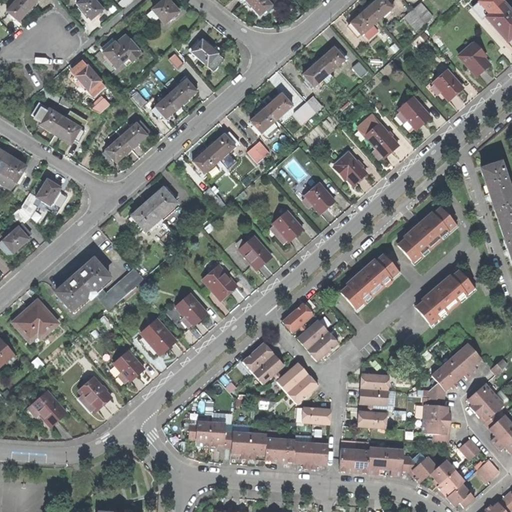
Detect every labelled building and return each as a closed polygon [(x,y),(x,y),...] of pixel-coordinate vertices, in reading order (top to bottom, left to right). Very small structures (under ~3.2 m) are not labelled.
[(9,0),(6,4),(11,8),(7,12),(19,22),(25,16),(33,6),(25,0),(9,0)] [(83,12),(90,21),(103,10),(94,0),(82,0),(77,5),(83,12)] [(164,25),(178,12),(171,4),(167,0),(164,0),(146,15),(153,23),(159,18),(164,25)] [(273,8),(266,0),(246,0),(245,1),(253,10),(259,17),(266,11),(267,13),(273,8)] [(376,22),(394,7),(388,1),(386,2),(384,0),(376,0),(372,3),(370,1),(364,7),(366,9),(376,22)] [(486,17),(507,42),(511,37),(511,12),(503,2),(486,17)] [(420,3),(413,10),(425,24),(433,17),(420,3)] [(372,25),(376,22),(366,9),(355,19),(350,23),(351,24),(347,28),(357,39),(362,34),(368,40),(378,32),(372,25)] [(413,10),(404,17),(417,32),(425,24),(413,10)] [(141,54),(126,36),(116,44),(113,40),(105,47),(107,50),(105,51),(102,54),(107,59),(101,63),(110,74),(128,58),(132,62),(141,54)] [(189,50),(214,72),(225,60),(218,54),(222,49),(216,44),(211,48),(206,44),(202,40),(198,45),(195,43),(189,50)] [(458,56),(476,76),(482,71),(486,67),(480,60),(483,58),(471,45),(458,56)] [(347,58),(339,50),(337,53),(334,49),(328,54),(319,62),(329,74),(347,58)] [(177,70),(183,65),(174,54),(168,60),(177,70)] [(368,72),(359,61),(352,66),(362,77),(368,72)] [(333,79),(329,74),(319,62),(308,71),(302,76),(308,82),(306,84),(311,90),(321,82),(325,87),(333,79)] [(88,93),(101,82),(87,67),(87,68),(84,65),(80,69),(82,71),(78,75),(75,77),(88,93)] [(433,83),(449,101),(457,94),(463,88),(448,71),(433,83)] [(187,80),(171,94),(181,105),(190,98),(197,92),(193,87),(196,85),(191,80),(189,82),(187,80)] [(141,110),(148,104),(138,93),(131,98),(141,110)] [(156,108),(153,109),(158,115),(160,113),(166,119),(170,115),(175,111),(178,115),(184,110),(180,106),(181,105),(171,94),(156,107),(156,108)] [(275,100),(266,108),(277,120),(293,107),(282,95),(275,100)] [(75,102),(63,97),(60,105),(70,110),(75,102)] [(314,97),(308,102),(317,113),(323,107),(314,97)] [(399,110),(415,130),(424,122),(430,117),(414,97),(399,110)] [(110,104),(105,98),(91,110),(99,114),(110,104)] [(304,125),(317,113),(308,102),(295,114),(304,125)] [(256,129),(253,131),(258,136),(277,120),(266,108),(265,109),(262,106),(257,111),(259,114),(255,118),(250,122),(256,129)] [(46,130),(54,135),(65,119),(49,110),(39,126),(46,130)] [(75,119),(68,116),(66,120),(65,119),(54,135),(65,142),(70,145),(73,140),(77,142),(83,132),(79,130),(80,128),(72,124),(75,119)] [(361,133),(366,139),(381,126),(376,121),(361,133)] [(146,135),(149,133),(140,122),(137,124),(136,124),(132,128),(126,122),(115,131),(116,132),(132,149),(142,140),(147,136),(146,135)] [(366,139),(383,158),(391,151),(398,145),(381,126),(366,139)] [(122,158),(132,149),(116,132),(110,138),(114,143),(103,153),(107,159),(110,156),(116,163),(122,158)] [(233,150),(239,144),(233,138),(229,141),(224,136),(219,140),(208,149),(225,167),(227,170),(236,162),(231,156),(235,152),(233,150)] [(270,153),(260,142),(254,147),(264,159),(270,153)] [(258,164),(264,159),(254,147),(253,147),(248,153),(258,164)] [(212,178),(225,167),(208,149),(198,158),(193,162),(204,175),(207,172),(212,178)] [(1,152),(0,151),(0,173),(10,157),(1,152)] [(349,176),(355,183),(361,178),(366,173),(348,153),(335,164),(347,178),(349,176)] [(20,164),(10,157),(0,173),(0,185),(9,191),(15,182),(19,185),(25,177),(21,175),(26,168),(20,164)] [(494,212),(499,226),(511,221),(511,197),(501,164),(481,171),(486,186),(487,185),(490,195),(488,195),(490,200),(491,202),(493,202),(496,211),(494,212)] [(35,198),(29,194),(21,207),(21,208),(30,217),(37,208),(33,205),(37,199),(49,206),(60,188),(56,185),(58,182),(54,180),(49,177),(45,183),(35,198)] [(38,179),(29,194),(35,198),(45,183),(38,179)] [(304,197),(320,214),(327,208),(334,201),(319,184),(304,197)] [(221,200),(211,188),(205,193),(215,205),(221,200)] [(159,192),(147,203),(163,221),(176,209),(174,206),(176,204),(171,198),(174,196),(169,190),(166,193),(162,189),(159,192)] [(137,229),(141,227),(145,232),(147,230),(150,233),(163,221),(147,203),(136,213),(131,217),(134,220),(131,223),(137,229)] [(21,225),(30,217),(21,208),(13,215),(21,225)] [(396,246),(413,264),(428,251),(429,252),(441,241),(441,240),(455,227),(439,208),(421,224),(414,230),(396,246)] [(272,225),(288,242),(297,234),(303,229),(288,211),(272,225)] [(511,256),(511,259),(511,221),(499,226),(504,241),(505,240),(509,250),(507,250),(508,254),(509,257),(511,256)] [(28,232),(21,225),(0,243),(0,246),(9,257),(23,244),(29,239),(25,235),(28,232)] [(240,250),(257,270),(265,263),(271,256),(255,237),(240,250)] [(340,293),(356,311),(371,298),(372,299),(383,289),(382,288),(397,275),(381,256),(363,272),(356,279),(340,293)] [(56,292),(74,313),(95,294),(93,291),(108,277),(93,260),(83,269),(65,284),(56,292)] [(202,279),(222,301),(229,294),(237,287),(230,278),(229,279),(218,267),(220,265),(219,264),(202,279)] [(101,303),(108,310),(124,295),(134,287),(143,278),(134,268),(111,288),(114,291),(101,303)] [(354,276),(356,279),(363,272),(361,270),(357,273),(354,276)] [(474,289),(458,270),(440,286),(439,284),(436,287),(433,290),(434,291),(415,307),(432,327),(447,313),(448,314),(460,304),(460,302),(474,289)] [(137,290),(134,287),(124,295),(127,298),(137,290)] [(176,307),(193,326),(200,319),(207,313),(190,293),(176,307)] [(13,322),(35,348),(51,334),(49,331),(58,324),(37,301),(21,315),(13,322)] [(313,316),(303,305),(282,323),(288,330),(292,334),(313,316)] [(141,333),(160,355),(168,347),(176,340),(175,339),(174,341),(167,332),(168,331),(157,319),(141,333)] [(327,332),(318,322),(297,340),(302,346),(306,351),(327,332)] [(338,345),(327,332),(306,351),(311,358),(316,364),(338,345)] [(4,362),(7,365),(15,357),(0,340),(0,361),(2,360),(4,362)] [(243,363),(252,374),(274,355),(269,350),(264,344),(243,363)] [(468,345),(455,356),(472,376),(477,371),(474,367),(476,365),(481,360),(468,345)] [(144,368),(129,350),(114,363),(129,381),(136,375),(144,368)] [(252,374),(262,385),(284,367),(279,361),(274,355),(252,374)] [(455,356),(443,368),(456,382),(460,379),(463,376),(467,380),(472,376),(455,356)] [(502,360),(490,370),(495,375),(506,365),(502,360)] [(277,383),(286,393),(308,375),(303,370),(299,365),(277,383)] [(432,377),(438,384),(445,392),(448,389),(450,388),(452,390),(458,385),(456,382),(443,368),(432,377)] [(286,393),(296,405),(318,386),(313,381),(308,375),(286,393)] [(360,385),(360,390),(387,392),(388,378),(361,376),(360,385)] [(112,397),(94,377),(79,391),(96,411),(105,403),(112,397)] [(424,406),(423,420),(450,422),(451,415),(448,415),(448,412),(448,407),(444,407),(445,392),(438,384),(429,392),(423,391),(422,406),(424,406)] [(470,408),(474,413),(494,395),(485,385),(467,400),(470,403),(472,406),(470,408)] [(359,398),(359,405),(386,407),(387,392),(360,390),(359,398)] [(58,418),(65,412),(47,391),(30,406),(37,414),(38,412),(49,425),(48,426),(49,427),(58,418)] [(500,419),(496,414),(504,406),(494,395),(474,413),(480,419),(482,417),(484,419),(487,422),(484,424),(489,430),(500,419)] [(331,411),(303,409),(301,423),(330,425),(330,418),(331,411)] [(357,428),(385,430),(386,414),(358,413),(357,420),(357,428)] [(491,441),(496,446),(511,431),(511,424),(504,416),(500,419),(489,430),(492,434),(496,437),(491,441)] [(433,442),(449,444),(449,436),(446,436),(446,433),(446,430),(450,430),(450,422),(423,420),(422,435),(433,436),(433,442)] [(202,448),(210,448),(211,424),(197,423),(196,425),(190,425),(189,441),(195,441),(195,444),(200,444),(202,445),(202,448)] [(217,449),(218,446),(221,446),(224,446),(224,449),(231,450),(232,434),(225,434),(225,425),(211,424),(210,448),(217,449)] [(511,431),(496,446),(500,451),(505,448),(508,452),(511,455),(511,454),(511,431)] [(266,436),(266,440),(280,440),(280,432),(266,432),(266,436)] [(240,461),(247,461),(249,435),(232,434),(231,450),(231,455),(237,455),(240,455),(240,461)] [(254,462),(255,456),(258,456),(265,456),(266,440),(266,436),(249,435),(247,461),(254,462)] [(271,463),(279,463),(280,440),(266,440),(265,456),(264,462),(271,463)] [(285,464),(293,464),(294,444),(294,441),(280,440),(279,463),(285,464)] [(469,462),(480,451),(470,440),(458,450),(469,462)] [(309,470),(311,445),(294,444),(293,464),(299,465),(302,465),(302,470),(309,470)] [(328,446),(311,445),(309,470),(316,471),(317,466),(320,466),(327,466),(328,446)] [(369,448),(368,452),(367,474),(374,475),(378,475),(378,470),(384,470),(385,449),(369,448)] [(385,449),(384,470),(390,471),(390,476),(394,476),(401,477),(402,473),(403,457),(403,450),(385,449)] [(354,451),(340,450),(339,473),(346,473),(353,474),(354,451)] [(368,452),(354,451),(353,474),(360,474),(367,474),(368,452)] [(411,458),(403,457),(402,473),(409,473),(412,471),(414,474),(416,476),(414,479),(419,484),(429,475),(436,469),(428,458),(418,466),(411,458)] [(500,473),(488,461),(482,466),(493,478),(500,473)] [(434,481),(439,486),(454,472),(445,462),(436,469),(429,475),(434,481)] [(488,483),(493,478),(482,466),(477,471),(488,483)] [(439,486),(436,488),(441,494),(444,492),(445,494),(448,497),(463,484),(464,483),(454,472),(439,486)] [(476,498),(463,484),(448,497),(446,499),(450,504),(454,508),(459,504),(463,509),(476,498)] [(511,511),(511,508),(504,499),(496,506),(492,509),(490,506),(485,511),(511,511)]
